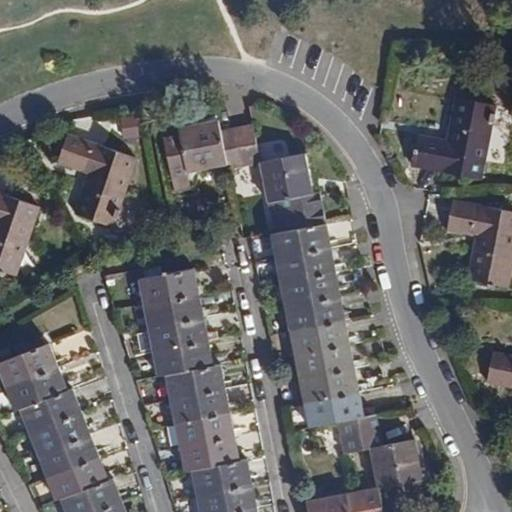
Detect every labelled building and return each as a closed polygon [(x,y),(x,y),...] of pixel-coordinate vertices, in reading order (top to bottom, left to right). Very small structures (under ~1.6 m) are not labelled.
[(457,97),(448,142),(418,136),(412,164),(442,170),(442,171),(481,179),(495,105),(457,97)] [(162,131),(175,192),(191,189),(187,172),(227,164),(221,131),(218,120),(162,131)] [(237,127),(245,165),(261,162),(253,124),(237,127)] [(221,131),(227,164),(228,168),(245,165),(237,127),(221,131)] [(66,133),(56,161),(89,172),(74,213),(112,226),(136,158),(99,144),(99,145),(66,133)] [(261,162),(276,233),(326,223),(320,192),(313,193),(305,153),(261,162)] [(0,193),(0,271),(16,277),(41,207),(4,194),(4,195),(0,193)] [(453,201),(447,229),(477,235),(469,279),(507,287),(511,262),(511,211),(483,206),(483,207),(453,201)] [(276,258),(331,247),(326,223),(276,233),(271,234),(276,258)] [(336,272),(331,247),(276,258),(280,282),(336,272)] [(140,280),(145,304),(150,328),(159,376),(167,375),(214,366),(195,269),(140,280)] [(336,272),(280,282),(285,305),(340,296),(336,272)] [(340,296),(285,305),(290,330),(345,320),(340,296)] [(345,320),(290,330),(295,354),(350,344),(345,320)] [(0,363),(0,369),(7,388),(16,411),(21,409),(69,390),(50,344),(0,363)] [(350,344),(295,354),(299,378),(354,367),(350,344)] [(511,356),(493,352),(487,381),(511,386),(511,356)] [(167,375),(171,400),(176,423),(185,472),(194,470),(241,461),(222,364),(214,366),(167,375)] [(354,367),(299,378),(304,402),(359,392),(354,367)] [(21,409),(30,432),(39,455),(57,501),(62,499),(109,480),(73,388),(69,390),(21,409)] [(359,392),(304,402),(309,427),(338,421),(364,416),(359,392)] [(382,445),(376,413),(364,416),(338,421),(345,453),(370,448),(378,488),(423,478),(414,438),(382,445)] [(194,470),(198,495),(201,511),(259,511),(249,460),(241,461),(194,470)] [(62,499),(67,511),(127,511),(114,478),(109,480),(62,499)] [(362,491),(366,511),(382,511),(378,488),(362,491)] [(306,502),(308,511),(366,511),(362,491),(306,502)]
